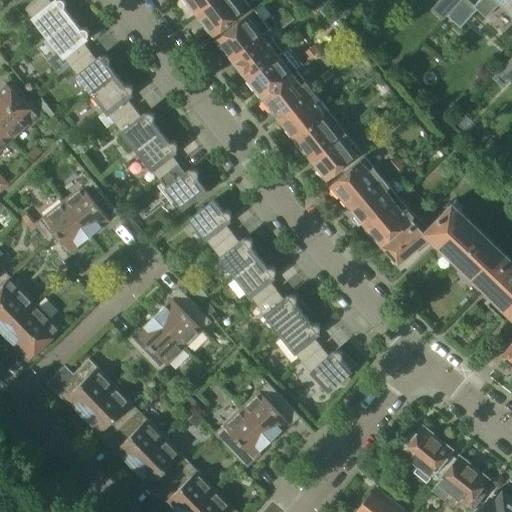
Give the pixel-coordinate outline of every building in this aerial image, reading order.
[(35,0),(27,7),(50,36),(73,17),(65,7),(66,6),(66,5),(67,3),(67,2),(66,1),(65,0),(56,0),(54,2),(52,0),(35,0)] [(190,3),(199,14),(215,0),(183,0),(187,3),(190,3)] [(215,0),(199,14),(206,23),(205,26),(210,33),(213,32),(216,35),(252,7),(246,0),(215,0)] [(443,20),(447,16),(461,0),(440,0),(432,9),(443,20)] [(475,5),(469,0),(461,0),(447,16),(460,28),(479,9),(475,5)] [(511,0),(480,0),(475,5),(479,9),(479,8),(493,21),(506,7),(511,11),(511,0)] [(222,49),(226,49),(233,58),(269,30),(271,28),(255,8),(218,38),(220,40),(219,44),(222,49)] [(275,25),(287,16),(282,9),(270,18),(275,25)] [(289,14),(287,16),(275,25),(273,27),(279,33),(295,20),(289,14)] [(72,64),(91,49),(84,40),(88,36),(89,35),(90,34),(90,32),(89,30),(88,28),(86,27),(84,27),(82,28),(81,28),(73,17),(50,36),(60,49),(47,58),(59,74),(72,64)] [(247,75),(248,77),(284,49),(269,30),(233,58),(239,65),(238,69),(243,75),(247,75)] [(304,53),(309,59),(321,50),(316,43),(304,53)] [(289,45),(284,49),(248,77),(249,78),(248,82),(253,88),(257,88),(264,96),(299,69),(304,65),(289,45)] [(98,58),(91,49),(72,64),(94,92),(117,74),(109,63),(110,62),(111,60),(111,58),(110,56),(109,55),(107,54),(106,54),(104,54),(103,55),(98,58)] [(354,59),(359,66),(368,60),(363,53),(354,59)] [(511,79),(511,56),(501,69),(511,79)] [(272,107),(280,117),(316,90),(299,69),(264,96),(265,98),(264,102),(268,107),(272,107)] [(323,83),(334,74),(330,69),(319,78),(323,83)] [(117,74),(94,92),(116,121),(135,106),(128,96),(132,93),(133,92),(134,91),(134,90),(134,88),(134,87),(133,86),(133,85),(132,84),(130,84),(129,84),(128,84),(127,84),(126,85),(117,74)] [(0,127),(12,140),(38,114),(5,80),(0,85),(0,127)] [(33,94),(40,88),(37,83),(29,89),(33,94)] [(297,138),(332,110),(316,90),(280,117),(287,126),(286,130),(291,136),(295,135),(297,138)] [(42,97),(36,101),(53,122),(58,118),(42,97)] [(143,115),(135,106),(116,121),(136,146),(138,149),(162,131),(153,120),(154,119),(155,118),(155,117),(155,116),(155,114),(155,113),(154,112),(153,111),(152,111),(151,111),(149,111),(148,111),(147,112),(143,115)] [(306,150),(313,158),(348,131),(332,110),(297,138),(298,140),(296,143),(302,150),(306,150)] [(370,121),(366,116),(355,125),(359,129),(370,121)] [(56,125),(61,132),(69,126),(64,119),(56,125)] [(0,151),(12,140),(0,127),(0,151)] [(138,149),(141,152),(160,177),(180,162),(172,153),(176,150),(178,148),(178,146),(178,145),(178,143),(177,142),(175,141),(173,141),(171,141),(170,142),(162,131),(138,149)] [(364,152),(348,131),(313,158),(319,166),(319,172),(323,177),(328,178),(329,179),(364,152)] [(484,146),(492,154),(499,145),(491,138),(484,146)] [(136,146),(130,151),(134,157),(141,152),(138,149),(136,146)] [(128,162),(134,157),(130,151),(123,156),(128,162)] [(343,195),(350,203),(383,176),(366,155),(333,183),(335,185),(334,189),(338,194),(343,195)] [(387,164),(391,168),(402,160),(398,155),(387,164)] [(405,164),(402,160),(391,168),(395,173),(405,164)] [(187,172),(180,162),(160,177),(183,206),(206,188),(198,177),(198,176),(199,175),(200,174),(200,172),(199,171),(199,170),(198,169),(197,168),(196,168),(195,168),(194,168),(192,168),(191,169),(187,172)] [(0,190),(2,192),(10,184),(0,173),(0,190)] [(400,196),(383,176),(350,203),(358,213),(356,217),(361,222),(366,223),(367,224),(400,196)] [(93,178),(64,200),(91,235),(109,220),(111,223),(122,215),(93,178)] [(377,236),(384,244),(419,216),(417,214),(416,215),(400,196),(367,224),(369,226),(367,230),(372,235),(377,236)] [(192,217),(214,246),(233,231),(226,222),(230,219),(231,218),(232,217),(232,215),(232,214),(232,213),(232,212),(231,211),(230,210),(229,209),(227,209),(226,209),(225,210),(224,210),(215,199),(192,217)] [(72,249),(91,235),(64,200),(37,222),(32,216),(26,221),(33,230),(38,227),(64,260),(75,252),(72,249)] [(426,230),(433,238),(457,261),(485,233),(454,202),(429,227),(426,230)] [(429,227),(419,216),(384,244),(401,264),(433,238),(426,230),(429,227)] [(233,231),(214,246),(236,275),(260,256),(251,246),(252,245),(253,244),(253,243),(253,241),(253,240),(253,239),(252,238),(251,237),(250,237),(249,236),(247,236),(246,237),(245,237),(241,241),(233,231)] [(33,237),(33,243),(37,248),(45,240),(37,233),(33,237)] [(457,261),(488,292),(511,267),(511,259),(485,233),(457,261)] [(260,256),(236,275),(258,303),(278,288),(270,279),(274,275),(275,274),(276,273),(276,272),(277,271),(276,270),(276,269),(275,268),(274,267),(273,266),(272,266),(270,266),(269,266),(268,267),(260,256)] [(55,263),(62,272),(68,267),(61,258),(55,263)] [(0,286),(11,276),(0,264),(0,286)] [(511,267),(488,292),(511,314),(511,267)] [(0,326),(5,332),(36,302),(11,276),(0,286),(0,326)] [(56,288),(63,294),(74,283),(68,276),(56,288)] [(156,315),(186,346),(212,321),(208,316),(201,309),(180,287),(170,296),(172,299),(156,315)] [(210,295),(203,287),(196,294),(202,301),(210,295)] [(278,288),(258,303),(280,331),(304,313),(296,302),(297,300),(297,299),(298,298),(297,297),(297,296),(296,295),(295,294),(294,293),(293,293),(292,293),(290,294),(289,294),(285,297),(278,288)] [(36,302),(5,332),(21,349),(18,351),(28,361),(62,328),(36,302)] [(210,302),(201,309),(208,316),(216,310),(210,302)] [(304,313),(280,331),(303,361),(322,345),(314,335),(319,332),(320,331),(320,330),(321,329),(321,328),(321,327),(320,325),(319,325),(318,324),(317,323),(316,323),(315,323),(314,323),(313,324),(304,313)] [(159,372),(186,346),(156,315),(139,331),(136,328),(127,338),(159,372)] [(330,354),(322,345),(303,361),(329,389),(351,369),(341,358),(342,357),(342,356),(342,355),(342,353),(342,352),(341,351),(340,350),(339,350),(338,349),(337,349),(335,350),(334,350),(330,354)] [(139,371),(149,361),(144,356),(134,365),(139,371)] [(66,364),(47,382),(65,400),(67,397),(84,414),(115,384),(90,357),(74,372),(66,364)] [(269,382),(242,407),(272,439),(289,423),(291,425),(301,416),(269,382)] [(106,442),(140,410),(115,384),(84,414),(100,431),(97,433),(106,442)] [(255,455),(272,439),(242,407),(215,432),(247,466),(257,457),(255,455)] [(134,466),(165,436),(140,410),(106,442),(115,451),(117,449),(134,466)] [(190,418),(198,427),(203,422),(195,413),(190,418)] [(428,481),(431,476),(451,452),(455,448),(424,424),(401,452),(422,469),(419,474),(428,481)] [(156,494),(190,461),(165,436),(134,466),(150,483),(147,485),(156,494)] [(461,453),(458,457),(434,487),(445,496),(449,490),(472,509),(486,491),(482,488),(491,477),(461,453)] [(178,511),(189,511),(215,487),(190,461),(156,494),(165,503),(167,501),(178,511)] [(391,490),(407,503),(413,495),(397,483),(391,490)] [(215,487),(189,511),(238,511),(239,511),(215,487)] [(374,489),(358,510),(360,511),(410,511),(404,507),(405,506),(390,495),(387,499),(374,489)] [(511,511),(511,494),(504,489),(501,494),(496,491),(481,511),(511,511)]
